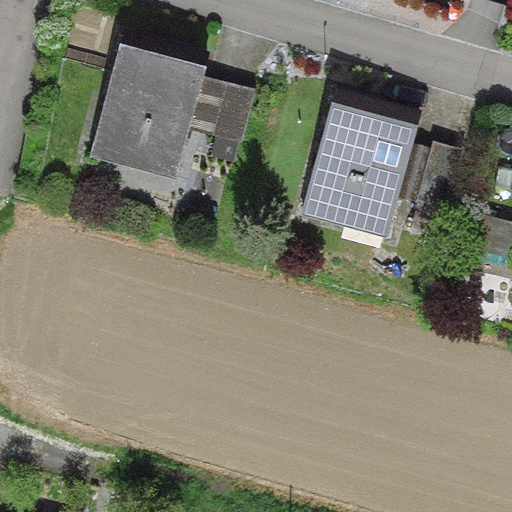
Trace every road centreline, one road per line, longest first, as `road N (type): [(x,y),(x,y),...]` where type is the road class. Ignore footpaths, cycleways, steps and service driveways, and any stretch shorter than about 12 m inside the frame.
road 1 (residential): [(511,80),(217,0)]
road 2 (residential): [(0,122),(22,0)]
